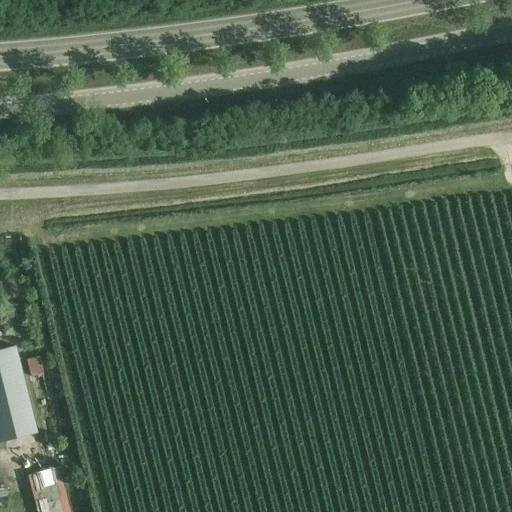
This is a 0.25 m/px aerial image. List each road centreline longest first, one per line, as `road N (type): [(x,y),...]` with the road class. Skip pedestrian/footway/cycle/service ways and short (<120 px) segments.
road 1 (unclassified): [(0,108),(194,90),(511,33)]
road 2 (unclassified): [(0,194),(194,181),(511,136)]
road 3 (secondary): [(0,56),(335,19),(428,0)]
